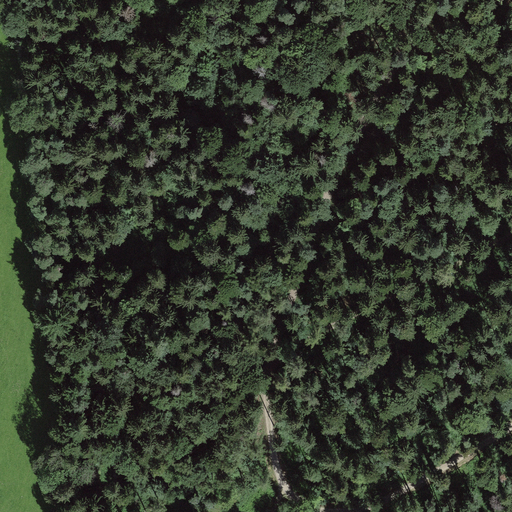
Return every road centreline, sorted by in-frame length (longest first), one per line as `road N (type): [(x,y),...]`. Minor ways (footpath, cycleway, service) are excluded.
road 1 (track): [(511,235),(281,355),(265,383),(280,481),(312,507),(347,511)]
road 2 (track): [(441,0),(352,141),(265,383)]
road 3 (track): [(355,511),(511,425)]
